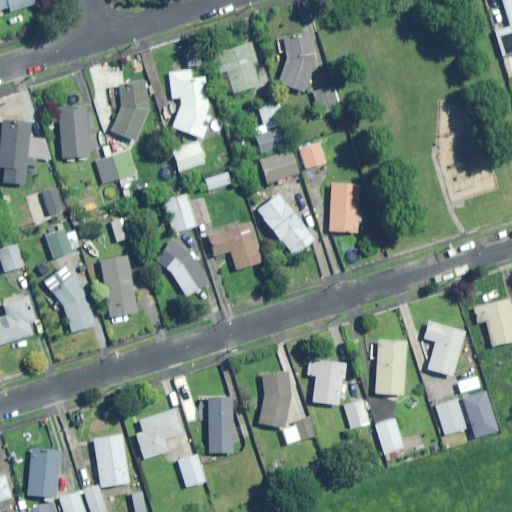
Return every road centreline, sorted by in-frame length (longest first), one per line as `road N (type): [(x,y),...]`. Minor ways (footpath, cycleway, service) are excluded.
road 1 (residential): [(511,242),(0,405)]
road 2 (residential): [(100,38),(224,0)]
